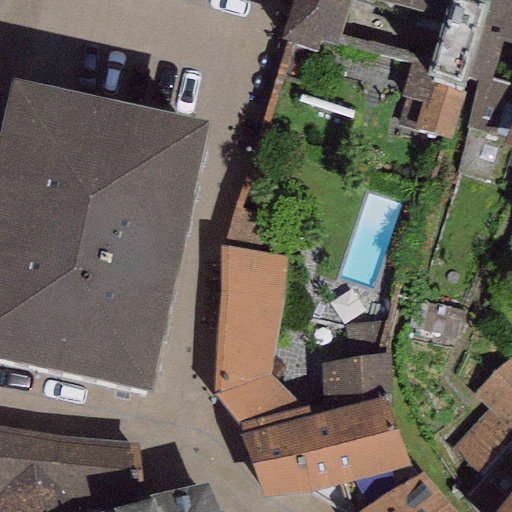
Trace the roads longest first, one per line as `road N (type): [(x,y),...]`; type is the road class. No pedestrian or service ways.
road 1 (residential): [(239,108),(166,433)]
road 2 (residential): [(0,48),(239,108)]
road 3 (residential): [(166,433),(0,404)]
